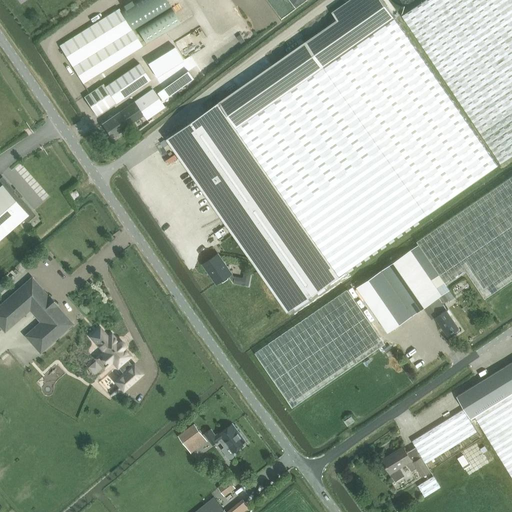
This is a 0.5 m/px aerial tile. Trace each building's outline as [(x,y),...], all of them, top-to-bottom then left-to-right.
[(167,0),(133,0),(119,9),(133,31),(171,6),(167,0)] [(306,41),(166,139),(288,312),(428,214),(498,165),(382,0),(350,0),(332,13),(337,19),(306,41)] [(511,0),(427,0),(403,16),(501,164),(511,156),(511,0)] [(145,43),(180,21),(171,8),(137,29),(145,43)] [(133,31),(119,9),(60,46),(83,83),(142,46),(133,31)] [(162,36),(142,50),(151,62),(171,48),(162,36)] [(178,63),(170,51),(151,64),(159,76),(178,63)] [(104,84),(84,97),(97,116),(116,102),(117,103),(133,91),(142,85),(150,79),(138,63),(105,86),(104,84)] [(188,71),(158,92),(163,100),(177,90),(193,79),(188,71)] [(153,89),(134,102),(143,115),(146,120),(165,107),(153,89)] [(134,102),(102,124),(112,137),(143,115),(134,102)] [(0,238),(24,218),(28,222),(27,220),(35,214),(35,215),(36,215),(20,196),(19,197),(14,192),(15,191),(2,176),(2,177),(3,178),(0,180),(0,238)] [(467,271),(485,299),(511,280),(511,176),(417,242),(447,285),(467,271)] [(411,250),(382,270),(413,315),(417,312),(418,312),(429,304),(432,303),(440,298),(443,295),(411,250)] [(218,284),(232,274),(218,254),(204,264),(218,284)] [(382,270),(357,287),(388,332),(413,315),(382,270)] [(49,295),(48,296),(32,278),(0,306),(0,324),(5,330),(30,308),(42,322),(26,335),(40,351),(72,324),(56,306),(58,305),(49,295)] [(347,287),(255,351),(293,407),(386,344),(347,287)] [(450,290),(443,295),(440,298),(444,303),(449,300),(450,301),(455,297),(450,290)] [(432,303),(440,315),(436,317),(448,335),(454,331),(456,333),(460,330),(459,328),(460,327),(444,303),(440,298),(432,303)] [(116,381),(124,390),(142,374),(134,364),(133,366),(127,359),(130,356),(124,348),(119,342),(118,342),(112,334),(108,337),(100,328),(91,336),(104,352),(101,355),(109,364),(112,361),(118,367),(124,374),(116,381)] [(471,418),(475,416),(511,393),(511,362),(458,396),(471,418)] [(511,393),(475,416),(511,477),(511,393)] [(427,463),(477,432),(464,410),(413,441),(427,463)] [(195,424),(185,432),(179,436),(187,447),(203,435),(195,424)] [(234,453),(247,443),(233,424),(219,434),(218,434),(216,436),(211,430),(206,434),(214,445),(223,438),(234,453)] [(474,442),(478,448),(484,444),(480,438),(474,442)] [(414,462),(413,460),(403,447),(382,460),(396,481),(405,476),(400,468),(407,464),(412,471),(418,468),(423,476),(430,471),(422,458),(414,462)] [(467,450),(474,461),(479,457),(473,447),(467,450)] [(218,487),(225,496),(236,488),(229,479),(218,487)] [(227,511),(215,497),(196,511),(227,511)]
